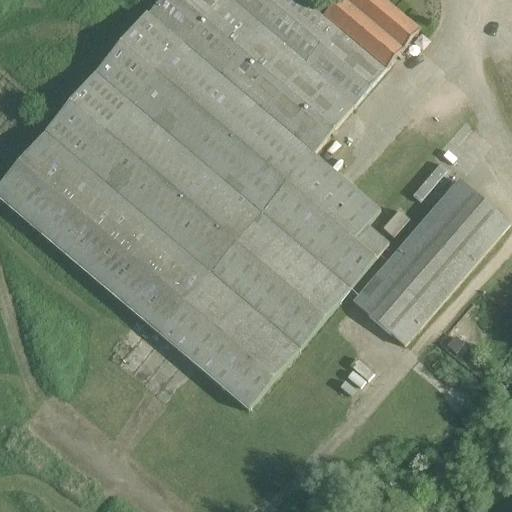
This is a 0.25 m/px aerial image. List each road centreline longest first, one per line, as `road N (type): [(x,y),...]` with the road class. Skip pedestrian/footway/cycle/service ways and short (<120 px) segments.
road 1 (unknown): [(511,237),(262,511)]
road 2 (unknown): [(462,59),(511,197)]
road 3 (unknown): [(462,59),(366,158)]
